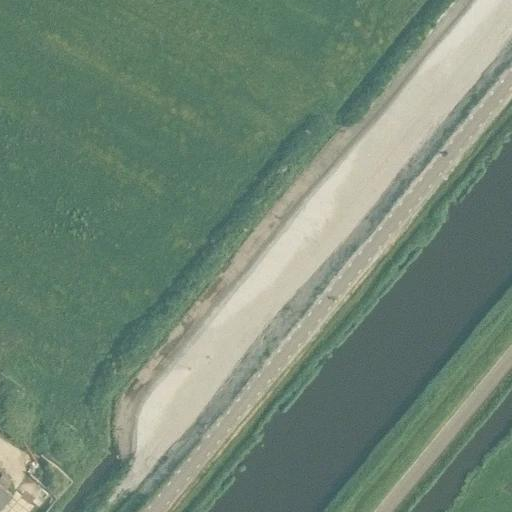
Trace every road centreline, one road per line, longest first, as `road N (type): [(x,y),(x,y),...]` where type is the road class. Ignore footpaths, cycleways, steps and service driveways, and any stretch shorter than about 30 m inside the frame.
road 1 (unclassified): [(158,511),(511,86)]
road 2 (tertiary): [(383,511),(511,359)]
